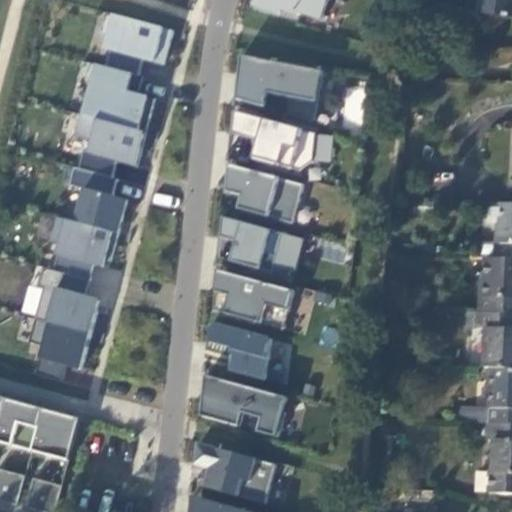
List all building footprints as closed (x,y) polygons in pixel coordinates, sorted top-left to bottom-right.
[(322,19),(328,0),(253,0),(252,4),(278,13),(280,9),(298,15),(299,11),(322,19)] [(511,0),(481,0),(480,14),(511,18),(511,0)] [(173,30),(113,14),(104,48),(110,50),(106,67),(138,76),(142,58),(154,61),(156,54),(165,57),(173,30)] [(165,57),(156,54),(154,61),(163,64),(165,57)] [(289,98),(286,113),(313,119),(322,71),(242,56),(234,99),(265,106),(268,93),(289,98)] [(145,132),(79,114),(74,134),(92,139),(88,151),(83,150),(78,168),(112,177),(116,160),(136,166),(145,132)] [(314,147),(310,145),(237,114),(233,121),(229,131),(257,142),(252,154),(301,175),(314,147)] [(237,209),(293,222),(303,183),(230,166),(225,190),(240,194),(237,209)] [(78,168),(74,167),(69,185),(84,189),(75,221),(117,233),(126,199),(112,195),(117,178),(112,177),(78,168)] [(493,240),(493,256),(511,256),(511,201),(501,201),(500,223),(499,241),(493,240)] [(60,243),(52,270),(89,280),(93,264),(103,266),(105,260),(110,261),(117,233),(75,221),(56,216),(50,240),(60,243)] [(294,272),(303,239),(224,218),(219,237),(236,241),(231,261),(271,271),(273,267),(294,272)] [(480,279),(479,311),(511,312),(511,256),(493,256),(485,256),(484,278),(480,279)] [(52,270),(43,267),(37,287),(43,288),(34,319),(90,334),(99,301),(84,297),(89,280),(52,270)] [(210,309),(284,328),(294,290),(219,271),(210,309)] [(485,328),(484,366),(492,366),(511,366),(511,312),(479,311),(474,311),(473,328),(485,328)] [(90,334),(34,319),(29,341),(42,345),(35,373),(61,381),(65,365),(80,369),(90,334)] [(228,370),(280,381),(283,364),(267,361),(272,337),(211,325),(207,342),(233,348),(228,370)] [(65,365),(61,381),(76,385),(80,369),(65,365)] [(482,403),(482,421),(488,421),(511,421),(511,366),(492,366),(490,403),(482,403)] [(197,416),(278,436),(288,397),(207,377),(197,416)] [(0,441),(68,460),(80,419),(0,396),(0,441)] [(402,418),(389,417),(388,431),(402,432),(402,418)] [(511,421),(488,421),(487,439),(494,440),(492,468),(489,468),(489,470),(476,469),(476,486),(491,491),(511,491),(511,421)] [(204,487),(264,503),(275,464),(199,444),(194,463),(209,467),(204,487)] [(0,499),(17,504),(25,475),(0,468),(0,499)] [(25,507),(43,511),(54,511),(61,485),(33,478),(25,507)] [(252,511),(194,498),(190,511),(252,511)]
